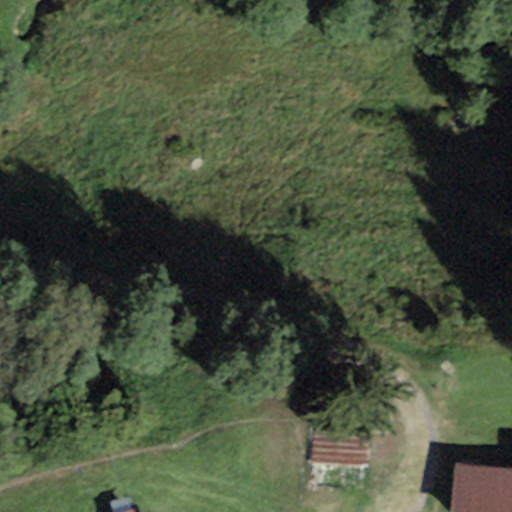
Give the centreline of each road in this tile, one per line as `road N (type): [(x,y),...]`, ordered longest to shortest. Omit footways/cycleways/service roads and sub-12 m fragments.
road 1 (track): [(402,511),(426,463),(418,424),(378,377),(212,308),(0,287)]
road 2 (track): [(0,308),(124,300)]
